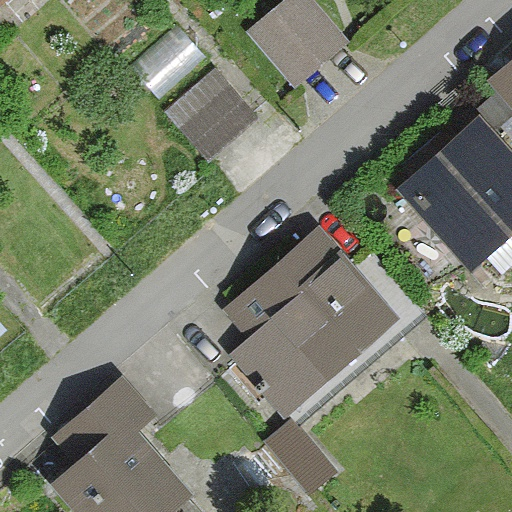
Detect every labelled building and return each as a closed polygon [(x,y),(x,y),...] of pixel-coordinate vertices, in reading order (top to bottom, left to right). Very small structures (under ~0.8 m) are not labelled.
[(305,0),(287,0),(249,32),(295,86),(344,45),(305,0)] [(511,55),(484,80),(495,92),(511,111),(511,55)] [(213,72),(167,111),(206,157),(252,118),(213,72)] [(511,111),(495,92),(478,107),(511,145),(511,111)] [(511,168),(475,125),(405,185),(491,286),(511,268),(511,168)] [(316,227),(224,308),(249,337),(227,356),(282,419),(414,304),(370,253),(353,269),(316,227)] [(121,376),(48,437),(69,461),(48,478),(76,511),(204,511),(134,428),(152,413),(121,376)] [(308,490),(331,469),(291,425),(267,446),(308,490)]
